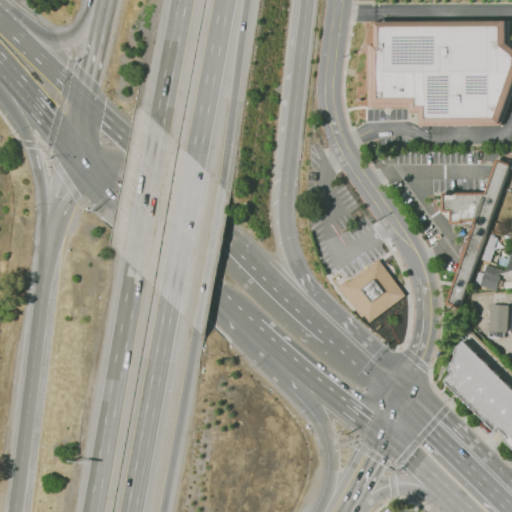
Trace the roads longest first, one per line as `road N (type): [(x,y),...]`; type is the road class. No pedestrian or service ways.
road 1 (motorway): [(45,256),(12,511)]
road 2 (motorway): [(133,270),(90,511)]
road 3 (trunk): [(304,313),(131,145)]
road 4 (trunk): [(74,147),(113,198),(227,308)]
road 5 (motorway): [(129,511),(168,303)]
road 6 (motorway): [(220,185),(244,0)]
road 7 (motorway): [(161,511),(195,329)]
road 8 (motorway): [(283,181),(304,0)]
road 9 (secondary): [(338,138),(422,276)]
road 10 (motorway): [(194,159),(222,0)]
road 11 (trunk): [(131,145),(16,36)]
road 12 (primary): [(511,501),(399,395)]
road 13 (motorway): [(158,125),(133,270)]
road 14 (motorway): [(168,303),(194,159)]
road 15 (motorway): [(195,329),(220,185)]
road 16 (motorway): [(18,84),(14,109),(50,224)]
road 17 (secondary): [(338,0),(327,102),(338,138)]
road 18 (motorway): [(304,313),(305,286),(285,241),(283,181)]
road 19 (trunk): [(315,382),(332,456),(325,511)]
road 20 (motorway): [(181,0),(158,125)]
road 21 (secondary): [(422,276),(423,342),(399,395)]
